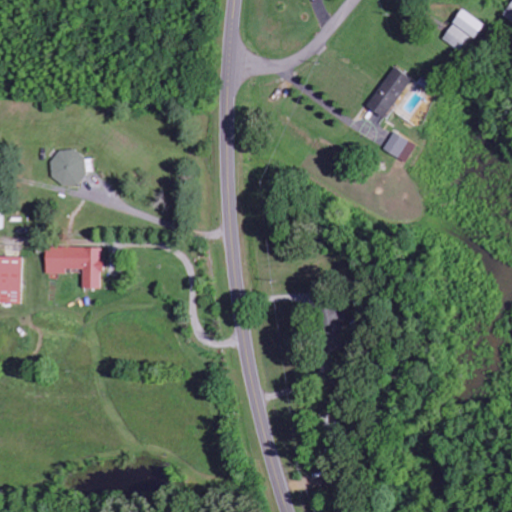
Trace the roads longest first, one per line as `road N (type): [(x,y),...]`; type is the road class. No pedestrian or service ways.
road 1 (secondary): [(291,511),(253,364),(234,226),(238,0)]
road 2 (residential): [(356,0),(308,54),(233,73)]
